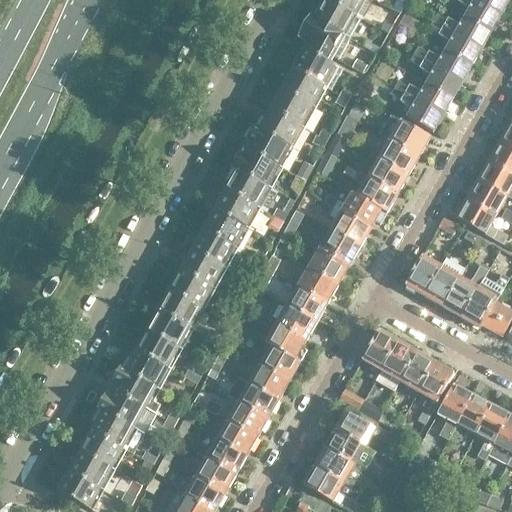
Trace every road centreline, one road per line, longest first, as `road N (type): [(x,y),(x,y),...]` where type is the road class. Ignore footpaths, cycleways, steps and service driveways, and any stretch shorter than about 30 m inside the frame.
road 1 (tertiary): [(3,482),(274,0)]
road 2 (residential): [(374,299),(511,61)]
road 3 (residential): [(250,511),(374,299)]
road 4 (primary): [(0,160),(85,0)]
road 5 (residential): [(511,376),(374,299)]
